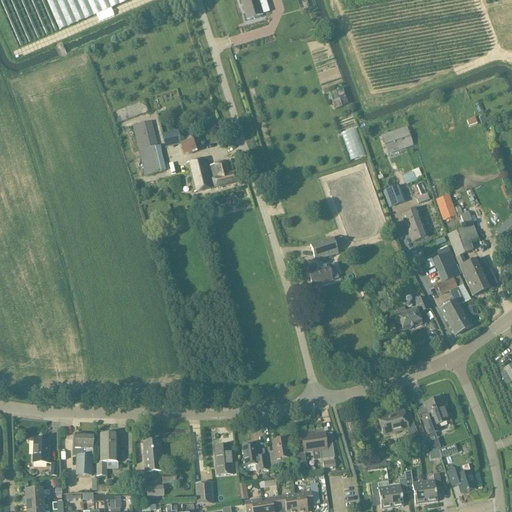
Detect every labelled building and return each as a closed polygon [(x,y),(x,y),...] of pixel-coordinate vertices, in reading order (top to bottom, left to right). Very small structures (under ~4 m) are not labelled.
[(240,0),(247,20),(262,16),(257,0),(240,0)] [(342,108),(339,99),(340,99),(337,92),(325,96),(328,103),(332,102),(335,110),(342,108)] [(144,102),(124,109),(113,113),(117,125),(129,120),(148,113),(144,102)] [(469,127),(477,124),(475,118),(467,121),(469,127)] [(160,147),(158,147),(152,122),(132,127),(145,177),(167,172),(160,147)] [(387,155),(413,147),(407,127),(381,136),(387,155)] [(345,147),(351,145),(351,143),(359,140),(355,129),(341,133),(345,147)] [(195,152),(193,141),(184,142),(181,143),(178,131),(162,135),(165,148),(180,144),(182,154),(195,152)] [(187,164),(194,194),(214,190),(206,160),(187,164)] [(230,162),(210,167),(215,189),(238,183),(235,173),(233,174),(230,162)] [(412,172),(412,173),(403,177),(406,186),(416,181),(422,179),(418,169),(412,172)] [(360,183),(373,178),(370,171),(358,176),(360,183)] [(383,194),(390,210),(406,205),(400,188),(383,194)] [(426,194),(416,198),(418,205),(429,201),(426,194)] [(454,217),(455,217),(453,210),(448,197),(436,201),(443,221),(454,217)] [(412,244),(428,238),(418,211),(402,217),(412,244)] [(479,241),(469,214),(460,217),(464,229),(447,236),(455,259),(459,269),(466,283),(485,274),(478,260),(467,265),(463,255),(473,251),(470,244),(479,241)] [(511,217),(496,232),(507,243),(511,238),(511,217)] [(315,262),(338,255),(333,238),(310,246),(315,262)] [(439,258),(433,261),(439,274),(456,266),(448,248),(436,253),(439,258)] [(313,288),(331,281),(327,267),(316,271),(315,268),(309,270),(310,273),(308,274),(313,288)] [(490,272),(485,274),(466,283),(472,297),(470,298),(472,303),(475,302),(477,301),(475,297),(497,287),(490,272)] [(472,328),(460,306),(471,301),(464,288),(458,273),(450,276),(452,279),(435,286),(440,297),(451,292),(456,303),(441,311),(455,337),(472,328)] [(415,302),(417,308),(420,314),(421,314),(430,310),(424,298),(415,302)] [(469,309),(471,316),(477,314),(475,307),(469,309)] [(397,335),(421,325),(415,310),(397,317),(400,325),(394,327),(397,335)] [(511,385),(511,384),(511,363),(503,369),(511,385)] [(422,420),(427,436),(437,433),(435,426),(449,421),(441,398),(424,404),(429,418),(422,420)] [(383,435),(407,429),(409,438),(418,436),(410,411),(404,413),(403,411),(378,418),(383,435)] [(313,462),(334,459),(331,443),(325,444),(324,433),(300,437),(303,453),(311,452),(313,462)] [(75,435),(75,448),(93,449),(93,435),(75,435)] [(98,435),(99,463),(99,464),(96,464),(96,478),(107,478),(107,470),(117,470),(117,463),(117,435),(98,435)] [(49,440),(33,439),(32,464),(48,464),(49,440)] [(271,442),(273,453),(268,453),(271,470),(284,468),(282,460),(288,459),(285,440),(271,442)] [(159,441),(142,443),(145,474),(162,472),(159,441)] [(440,449),(438,443),(430,446),(431,451),(440,449)] [(244,467),(256,465),(256,471),(267,469),(265,457),(259,458),(259,454),(256,454),(255,445),(241,447),(244,467)] [(214,447),(216,469),(217,478),(232,476),(231,468),(229,446),(214,447)] [(438,451),(441,458),(448,456),(446,448),(438,451)] [(93,457),(77,456),(76,476),(92,477),(93,457)] [(335,461),(323,463),(324,470),(336,468),(335,461)] [(470,472),(461,475),(460,469),(447,473),(452,488),(459,486),(462,494),(476,489),(470,472)] [(426,503),(423,483),(413,484),(411,472),(404,473),(405,480),(407,495),(411,494),(414,497),(415,505),(426,503)] [(434,481),(423,483),(426,503),(437,502),(436,494),(438,490),(442,489),(439,475),(433,476),(434,481)] [(161,477),(162,486),(176,484),(175,476),(161,477)] [(247,477),(240,478),(241,485),(248,484),(247,477)] [(399,486),(389,488),(392,508),(403,507),(402,499),(403,495),(407,495),(405,480),(399,481),(399,486)] [(59,487),(56,482),(45,482),(45,488),(53,487),(54,490),(59,487)] [(199,509),(203,508),(213,507),(210,482),(196,484),(199,509)] [(392,508),(389,488),(379,489),(378,484),(371,485),(373,499),(377,499),(380,502),(381,510),(392,508)] [(239,486),(241,502),(248,501),(246,485),(239,486)] [(146,488),(147,499),(164,498),(163,487),(146,488)] [(22,499),(23,502),(44,501),(43,490),(25,491),(25,499),(22,499)] [(294,495),(296,511),(306,511),(306,506),(319,504),(318,495),(311,496),(311,493),(294,495)] [(277,498),(279,510),(285,509),(285,511),(296,511),(294,495),(277,498)] [(260,500),(262,511),(272,511),(279,510),(277,498),(260,500)] [(262,511),(260,500),(244,503),(244,511),(262,511)] [(44,501),(23,502),(23,506),(26,506),(26,511),(38,511),(44,511),(44,501)] [(57,511),(56,511),(63,511),(63,503),(53,504),(53,511),(57,511)]
